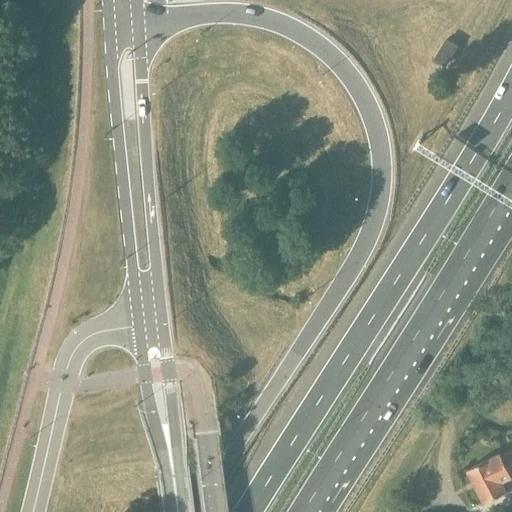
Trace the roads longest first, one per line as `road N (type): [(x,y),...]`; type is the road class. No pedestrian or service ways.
road 1 (motorway): [(121,25),(216,14),(288,29),(341,68),(377,141),(378,198),(366,238),(189,511)]
road 2 (motorway): [(511,86),(247,511)]
road 3 (motorway): [(304,511),(511,178)]
road 4 (tertiary): [(121,25),(111,57),(139,326)]
road 5 (tertiary): [(162,322),(138,56),(121,25)]
road 6 (unclassified): [(33,511),(73,350),(96,333),(139,326)]
road 7 (tertiary): [(139,326),(150,407),(169,451)]
road 8 (tertiary): [(169,451),(162,322)]
